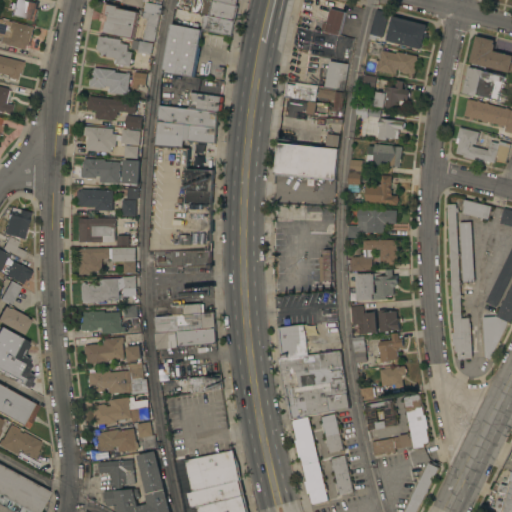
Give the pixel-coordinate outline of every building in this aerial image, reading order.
[(13,9),(10,8),(11,2),(14,3),(14,0),(23,0),(36,3),(36,4),(38,4),(34,21),(11,14),(13,9)] [(191,11),(193,0),(213,0),(237,5),(234,20),(204,14),(191,11)] [(153,41),(143,39),(147,18),(142,17),(145,2),(160,5),(153,41)] [(133,38),(101,31),(103,20),(102,20),(105,3),(118,6),(118,7),(138,11),(133,38)] [(330,8),(345,12),(339,35),(336,47),(324,44),(327,34),(323,33),(323,32),(321,30),(322,23),(327,21),(330,8)] [(388,12),(382,37),(380,36),(379,38),(375,37),(375,39),(369,38),(376,9),(388,12)] [(234,20),(230,35),(201,29),(204,14),(234,20)] [(398,43),(397,47),(385,44),(392,16),(426,24),(421,49),(398,43)] [(0,18),(1,19),(2,17),(8,19),(8,21),(11,21),(33,27),(31,38),(30,38),(28,45),(25,45),(24,49),(4,44),(5,43),(0,42),(0,18)] [(197,47),(200,47),(198,58),(197,58),(194,76),(192,75),(192,76),(162,71),(171,23),(200,29),(197,47)] [(120,39),(120,43),(127,44),(126,50),(132,51),(129,66),(115,63),(116,59),(113,59),(114,57),(100,55),(100,52),(98,52),(99,49),(96,49),(98,35),(120,39)] [(494,40),(493,44),(494,44),(493,50),(511,54),(511,58),(511,62),(511,72),(469,62),(476,35),(494,40)] [(137,52),(137,49),(131,48),(132,40),(138,41),(139,40),(152,43),(150,54),(137,52)] [(383,45),(382,49),(396,53),(396,51),(417,56),(417,59),(414,72),(413,73),(412,74),(411,76),(408,75),(409,73),(407,72),(407,73),(402,72),(402,71),(400,71),(400,69),(397,68),(396,74),(393,73),(393,74),(375,70),(377,64),(378,64),(380,56),(369,53),(371,43),(383,45)] [(7,77),(8,75),(0,73),(0,56),(24,62),(21,73),(19,72),(17,79),(16,79),(14,80),(9,79),(9,77),(7,77)] [(344,89),(325,85),(329,60),(348,64),(344,89)] [(505,76),(499,99),(476,93),(477,92),(463,92),(469,66),(483,69),(483,70),(505,76)] [(130,73),(128,89),(129,89),(128,95),(110,92),(110,91),(108,91),(109,86),(105,85),(104,87),(91,85),(88,85),(89,77),(91,77),(91,72),(92,72),(93,70),(94,70),(94,67),(115,70),(114,71),(130,73)] [(145,84),(138,84),(137,88),(132,88),(134,71),(146,73),(145,84)] [(376,76),(373,90),(369,89),(369,87),(362,86),(364,74),(376,76)] [(384,92),(385,85),(395,87),(396,79),(403,81),(402,88),(409,90),(407,99),(404,98),(403,100),(399,100),(398,107),(387,105),(387,107),(374,105),(376,91),(384,92)] [(284,96),(286,82),(297,84),(297,86),(316,88),(314,101),(308,100),(284,96)] [(0,111),(0,85),(9,88),(8,89),(9,90),(6,103),(13,105),(11,114),(0,111)] [(334,99),(318,96),(319,87),(336,89),(336,91),(344,92),(341,111),(333,109),(334,99)] [(190,92),(220,96),(219,112),(216,111),(188,108),(190,92)] [(136,101),(135,113),(131,112),(131,113),(127,113),(127,112),(117,111),(117,117),(114,117),(114,118),(113,118),(112,121),(97,119),(97,118),(95,118),(96,110),(87,109),(88,95),(136,101)] [(511,132),(504,130),(505,125),(502,124),(501,126),(498,125),(498,123),(487,120),(486,122),(482,121),(483,119),(473,117),(472,119),(469,118),(469,116),(464,115),(469,99),(484,103),(484,101),(488,102),(488,103),(505,108),(505,107),(509,108),(508,109),(511,109),(511,132)] [(316,101),(314,114),(306,113),(308,100),(314,101),(316,101)] [(216,111),(215,143),(183,140),(182,147),(156,146),(159,105),(188,108),(216,111)] [(142,117),(140,129),(124,127),(126,115),(142,117)] [(404,121),(404,122),(405,123),(404,128),(403,127),(403,129),(399,128),(398,138),(387,137),(386,139),(378,138),(379,126),(378,126),(379,117),(404,121)] [(126,129),(126,128),(129,128),(129,129),(140,130),(139,145),(120,143),(120,145),(115,145),(115,147),(111,146),(111,152),(86,150),(87,135),(83,134),(84,126),(112,128),(112,133),(121,134),(122,129),(126,129)] [(505,162),(495,159),(494,162),(487,160),(486,162),(463,156),(463,154),(456,152),(458,143),(455,142),(459,127),(479,132),(476,144),(473,143),(472,145),(488,150),(490,141),(498,143),(499,141),(510,144),(505,162)] [(339,135),(337,147),(325,145),(326,133),(339,135)] [(335,179),(333,178),(333,181),(330,181),(330,178),(325,178),(325,180),(322,180),(322,177),(318,177),(318,179),(315,179),(315,177),(311,176),(311,178),(308,178),(308,176),(304,176),(304,178),(300,178),(301,175),(298,175),(298,177),(276,175),(276,172),(275,172),(278,142),(338,148),(335,179)] [(392,145),(402,146),(401,154),(400,154),(399,166),(390,165),(390,161),(382,161),(382,165),(372,164),(372,163),(366,163),(368,145),(374,146),(374,143),(392,145)] [(137,146),(137,158),(124,157),(124,145),(137,146)] [(188,148),(187,169),(213,169),(211,250),(155,251),(150,251),(156,146),(182,147),(188,148)] [(120,162),(119,177),(120,177),(120,183),(99,182),(99,176),(96,176),(96,178),(92,177),(92,179),(87,179),(87,177),(82,177),(82,176),(79,176),(80,168),(82,168),(83,161),(84,161),(84,158),(105,159),(105,161),(120,162)] [(138,183),(130,183),(130,184),(126,184),(126,183),(122,183),(122,180),(121,180),(121,176),(122,176),(123,159),(139,160),(138,183)] [(362,172),(361,172),(360,185),(359,185),(359,191),(348,191),(348,184),(347,184),(348,171),(349,171),(350,159),(362,160),(362,172)] [(390,190),(392,190),(392,195),(397,195),(397,197),(398,197),(398,202),(397,202),(397,204),(365,203),(366,185),(381,186),(381,174),(391,175),(390,190)] [(126,199),(126,188),(137,188),(137,199),(126,199)] [(80,204),(76,204),(77,191),(81,191),(81,189),(112,190),(112,197),(117,197),(117,204),(112,204),(112,210),(95,209),(95,206),(80,206),(80,204)] [(491,206),(488,219),(462,212),(464,206),(461,205),(461,202),(463,203),(464,199),(491,206)] [(121,200),(134,200),(134,216),(121,216),(121,200)] [(461,318),(469,317),(471,358),(458,358),(457,353),(454,353),(454,348),(453,348),(452,327),(454,327),(453,313),(451,313),(451,309),(453,309),(452,298),(450,298),(450,295),(452,295),(451,284),(449,284),(449,281),(451,281),(451,270),(449,270),(449,267),(451,266),(450,257),(448,257),(448,253),(450,253),(449,241),(448,241),(447,238),(449,237),(449,228),(447,228),(447,225),(449,225),(448,212),(446,212),(446,209),(448,209),(447,204),(455,204),(461,318)] [(11,207),(31,212),(24,238),(4,233),(11,207)] [(387,223),(387,227),(383,227),(383,232),(367,232),(367,231),(361,231),(360,237),(347,237),(348,225),(357,225),(358,208),(396,210),(396,223),(387,223)] [(511,315),(509,322),(508,321),(489,359),(484,357),(482,317),(495,316),(511,281),(511,226),(499,223),(503,208),(511,210),(511,315)] [(78,227),(79,227),(79,218),(115,217),(115,241),(78,241),(78,227)] [(460,222),(472,221),(475,281),(463,282),(460,222)] [(116,235),(128,235),(128,245),(116,245),(116,235)] [(8,236),(19,241),(16,247),(26,252),(23,258),(2,248),(8,236)] [(396,239),(397,264),(380,264),(380,249),(372,249),(372,269),(366,269),(366,270),(351,270),(347,270),(347,259),(351,259),(351,256),(364,256),(364,251),(362,251),(362,248),(363,248),(363,240),(396,239)] [(511,245),(511,273),(496,306),(485,301),(511,245)] [(109,257),(101,258),(102,270),(88,271),(88,273),(79,273),(79,256),(76,256),(76,251),(78,251),(78,248),(109,247),(109,257)] [(112,247),(135,247),(135,260),(112,261),(112,247)] [(331,280),(320,280),(319,256),(323,256),(322,250),(330,249),(331,280)] [(0,250),(8,254),(0,271),(0,250)] [(211,250),(211,263),(213,263),(213,269),(207,269),(207,266),(156,267),(155,251),(211,250)] [(12,261),(32,270),(27,280),(25,279),(22,284),(6,276),(9,270),(8,269),(12,261)] [(135,261),(135,272),(123,273),(123,261),(135,261)] [(394,295),(385,295),(385,298),(358,300),(356,274),(372,273),(374,273),(375,292),(377,292),(376,284),(375,284),(375,276),(385,275),(385,269),(392,269),(393,275),(397,274),(397,283),(396,283),(395,285),(393,286),(394,295)] [(119,298),(103,299),(104,301),(82,303),(81,284),(82,284),(82,282),(85,282),(85,284),(87,284),(87,283),(92,282),(92,285),(99,285),(99,279),(122,277),(122,276),(135,276),(136,296),(123,296),(122,287),(118,290),(119,298)] [(0,299),(10,280),(21,286),(11,305),(0,299)] [(172,315),(171,305),(200,303),(200,304),(203,303),(204,313),(172,315)] [(123,306),(136,305),(137,317),(124,318),(123,306)] [(351,306),(363,305),(364,313),(376,311),(378,332),(367,333),(359,334),(358,324),(352,324),(351,306)] [(10,308),(10,307),(27,316),(26,317),(31,320),(23,334),(0,321),(0,314),(5,306),(10,308)] [(397,318),(400,317),(400,318),(401,318),(402,321),(400,321),(400,322),(399,322),(399,329),(388,330),(388,333),(385,333),(385,331),(380,331),(378,310),(385,309),(386,311),(396,310),(397,318)] [(120,326),(124,326),(125,332),(102,333),(101,327),(97,327),(97,329),(93,329),(93,330),(88,331),(82,332),(82,330),(81,330),(81,322),(83,322),(82,314),(83,314),(83,311),(103,310),(103,312),(119,311),(120,326)] [(214,312),(215,328),(155,332),(154,316),(172,315),(204,313),(214,312)] [(283,357),(279,327),(303,324),(308,354),(283,357)] [(28,386),(27,388),(19,383),(20,381),(0,370),(0,327),(30,343),(23,356),(30,359),(28,362),(29,363),(30,364),(30,367),(28,370),(29,370),(28,373),(34,376),(31,381),(32,381),(33,383),(31,386),(29,387),(28,386)] [(215,328),(216,343),(177,346),(177,347),(156,349),(155,333),(155,332),(215,328)] [(391,360),(392,365),(356,369),(352,337),(363,336),(364,337),(366,336),(367,346),(365,346),(366,351),(368,351),(369,360),(373,360),(373,362),(376,361),(375,355),(380,354),(379,349),(377,349),(377,347),(379,347),(379,346),(375,347),(375,342),(392,340),(391,333),(398,332),(399,338),(402,338),(403,346),(399,346),(399,348),(397,351),(398,355),(399,356),(401,358),(400,360),(398,362),(396,361),(395,360),(391,360)] [(124,357),(109,359),(109,361),(88,364),(87,356),(85,356),(84,346),(85,345),(90,344),(90,342),(94,342),(94,344),(99,343),(99,345),(103,345),(102,339),(123,336),(124,342),(122,342),(124,357)] [(138,346),(139,359),(126,361),(124,347),(138,346)] [(279,358),(341,350),(349,407),(289,418),(284,389),(283,389),(279,358)] [(148,391),(131,393),(131,390),(127,390),(127,391),(118,392),(113,392),(113,393),(111,394),(111,393),(108,393),(108,387),(104,388),(104,390),(102,390),(102,391),(90,392),(88,376),(89,376),(89,373),(110,370),(110,372),(125,370),(125,374),(129,373),(128,363),(141,362),(144,378),(146,378),(148,391)] [(403,386),(395,387),(395,383),(382,385),(380,369),(404,365),(406,374),(405,374),(402,379),(403,386)] [(190,384),(183,385),(182,378),(220,373),(222,388),(191,392),(190,384)] [(0,385),(39,406),(27,428),(0,413),(0,385)] [(360,387),(372,386),(374,398),(362,400),(360,387)] [(399,436),(398,435),(411,432),(403,396),(419,393),(422,404),(423,403),(424,411),(425,418),(427,418),(428,421),(426,421),(428,427),(427,428),(430,442),(426,443),(427,446),(413,449),(413,445),(401,448),(401,447),(395,448),(395,450),(374,454),(372,441),(399,436)] [(149,418),(131,421),(131,418),(125,418),(125,421),(119,422),(119,419),(116,420),(116,421),(95,425),(95,421),(94,421),(92,408),(93,408),(93,406),(94,406),(93,403),(97,403),(97,405),(98,405),(98,404),(104,403),(104,404),(106,404),(106,406),(110,405),(109,400),(133,396),(134,401),(147,399),(147,407),(149,418)] [(391,399),(396,424),(369,430),(364,405),(391,399)] [(328,446),(327,446),(326,441),(327,441),(324,428),(323,428),(322,423),(323,423),(321,416),(335,413),(343,449),(330,452),(328,446)] [(299,417),(299,418),(308,416),(328,501),(313,504),(310,502),(309,496),(308,496),(303,478),(305,478),(301,462),(300,462),(299,459),(300,458),(299,457),(297,449),(296,450),(295,447),(296,446),(295,440),(296,440),(295,438),(294,438),(293,435),(295,434),(293,428),(292,428),(291,425),(292,425),(291,422),(293,419),(299,417)] [(152,435),(136,438),(134,424),(149,421),(152,435)] [(42,442),(37,451),(39,451),(35,459),(31,457),(28,463),(17,457),(20,451),(21,452),(22,450),(19,448),(16,453),(0,445),(0,440),(1,439),(2,439),(10,424),(19,429),(19,431),(22,433),(23,431),(42,442)] [(136,440),(140,439),(140,440),(142,440),(144,448),(142,448),(142,449),(136,451),(135,450),(130,451),(130,449),(118,452),(117,446),(113,446),(114,449),(99,452),(97,443),(99,443),(97,435),(98,435),(97,429),(117,425),(118,431),(133,428),(136,440)] [(192,491),(185,460),(233,449),(234,454),(237,460),(240,476),(239,480),(192,491)] [(139,497),(135,498),(137,506),(147,503),(145,494),(146,494),(137,455),(154,450),(169,511),(118,511),(117,511),(115,504),(106,506),(103,490),(115,490),(115,485),(110,485),(110,479),(111,479),(110,474),(108,472),(99,472),(98,462),(133,459),(135,483),(122,485),(122,489),(137,488),(139,497)] [(338,488),(337,488),(336,483),(337,483),(334,470),(333,470),(331,465),(333,464),(331,458),(345,455),(353,491),(340,494),(338,488)] [(416,511),(404,511),(429,462),(437,466),(437,467),(438,468),(416,511)] [(0,511),(0,464),(50,492),(38,511),(0,511)] [(501,511),(502,508),(495,506),(497,499),(504,501),(506,493),(498,491),(500,484),(508,486),(511,471),(511,511),(501,511)] [(247,511),(196,511),(195,506),(190,508),(186,493),(192,491),(239,480),(247,511)]
